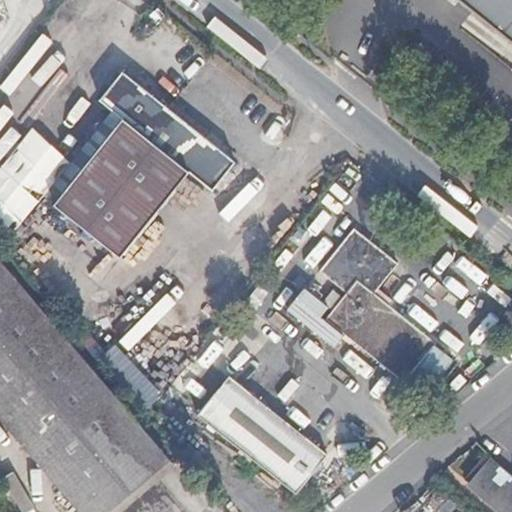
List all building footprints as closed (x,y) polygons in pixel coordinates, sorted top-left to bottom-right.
[(511,0),(452,0),(463,8),(511,45),(511,0)] [(126,124),(60,212),(126,262),(194,176),(217,195),(240,166),(126,77),(102,106),(115,115),(126,124)] [(49,203),(60,212),(126,124),(115,115),(49,203)] [(400,261),(355,227),(302,297),(424,390),(454,352),(376,292),(400,261)] [(104,511),(167,460),(0,261),(0,417),(79,511),(104,511)] [(332,448),(231,372),(199,414),(299,491),(332,448)] [(507,511),(511,511),(511,476),(490,459),(472,482),(507,511)]
